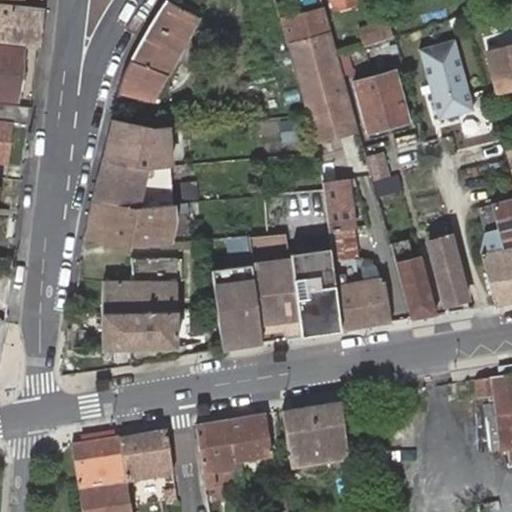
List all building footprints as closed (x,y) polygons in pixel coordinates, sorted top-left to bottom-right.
[(195,12),(172,0),(162,0),(145,25),(135,43),(125,68),(118,93),(153,101),(164,55),(179,54),(187,44),(183,30),(195,12)] [(0,42),(37,42),(42,8),(0,9),(0,42)] [(292,37),(332,27),(326,9),(302,16),(300,12),(293,9),(284,12),(292,37)] [(388,17),(357,27),(364,46),(394,36),(388,17)] [(321,146),(329,215),(330,227),(351,224),(343,133),(360,128),(347,82),(338,47),(334,32),(291,44),(311,112),(321,146)] [(452,38),(415,48),(435,120),(472,110),(452,38)] [(511,44),(489,51),(499,90),(511,86),(511,44)] [(0,48),(0,96),(15,98),(21,52),(0,48)] [(347,82),(360,128),(361,132),(409,120),(394,70),(347,82)] [(153,101),(118,93),(114,110),(149,118),(153,101)] [(0,118),(28,123),(29,108),(3,105),(2,109),(0,108),(0,118)] [(153,127),(112,117),(85,224),(83,237),(127,246),(173,241),(173,204),(136,207),(146,168),(171,166),(170,126),(153,127)] [(467,165),(497,157),(494,144),(463,151),(467,165)] [(399,174),(373,179),(377,197),(403,192),(399,174)] [(479,250),(491,304),(511,300),(511,193),(487,200),(494,226),(486,228),(481,228),(479,250)] [(494,226),(487,200),(480,202),(486,228),(494,226)] [(332,246),(341,328),(389,320),(382,279),(381,277),(356,280),(351,224),(330,227),(332,246)] [(445,303),(464,298),(448,235),(427,240),(427,242),(445,303)] [(390,242),(410,318),(435,313),(420,255),(410,257),(406,238),(390,242)] [(332,246),(289,251),(290,258),(300,335),(341,328),(332,246)] [(290,258),(251,263),(260,330),(283,327),(284,338),(300,335),(290,258)] [(96,305),(98,349),(173,345),(168,259),(124,261),(124,284),(97,286),(96,305)] [(211,269),(222,348),(261,341),(260,330),(251,263),(211,269)] [(511,466),(511,372),(475,378),(478,399),(484,398),(491,451),(508,450),(510,467),(511,466)] [(349,457),(341,401),(282,411),(290,466),(349,457)] [(228,419),(234,466),(236,477),(244,476),(242,455),(272,451),(268,413),(228,419)] [(198,425),(205,478),(213,477),(212,470),(234,466),(228,419),(198,425)] [(167,431),(119,438),(126,482),(174,474),(167,431)] [(119,438),(71,445),(81,511),(130,511),(126,482),(119,438)]
